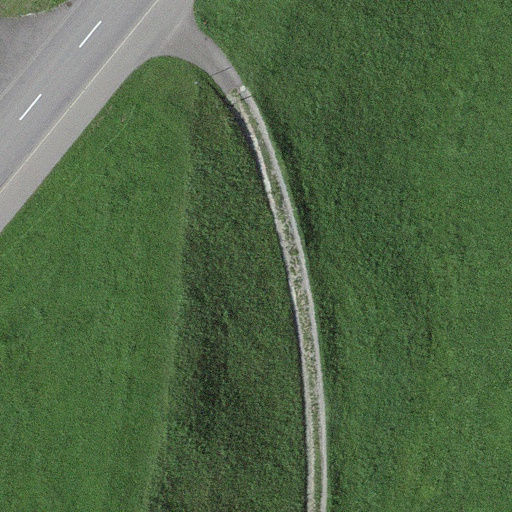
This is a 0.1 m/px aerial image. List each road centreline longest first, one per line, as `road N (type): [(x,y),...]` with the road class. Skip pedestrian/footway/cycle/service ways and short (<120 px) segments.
road 1 (track): [(137,0),(216,49),(246,85),(282,169),(315,299),(325,511)]
road 2 (tertiary): [(0,148),(137,0)]
